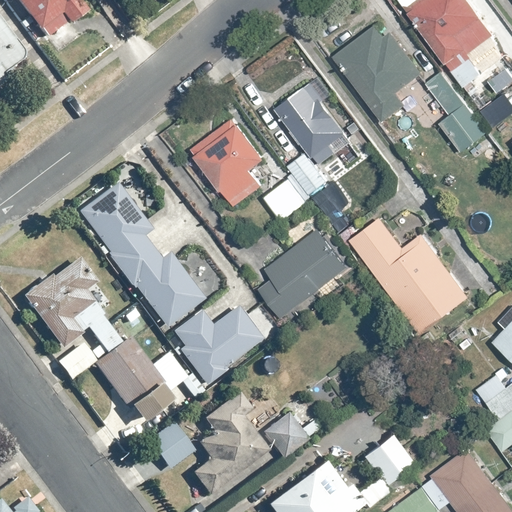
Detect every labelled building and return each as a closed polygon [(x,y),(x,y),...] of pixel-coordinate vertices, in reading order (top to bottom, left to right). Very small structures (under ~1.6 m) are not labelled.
[(11,0),(54,54),(79,34),(68,21),(82,10),(73,0),(11,0)] [(503,55),(462,0),(396,0),(460,86),(503,55)] [(395,91),(418,73),(379,20),(368,28),(331,55),(379,121),(404,103),(395,91)] [(0,71),(22,57),(0,24),(0,79),(1,79),(0,77),(0,71)] [(278,118),(302,150),(309,160),(313,156),(319,164),(348,142),(319,103),(332,94),(315,70),(274,101),(283,114),(278,118)] [(486,132),(441,71),(424,84),(447,115),(437,122),(460,152),(486,132)] [(511,112),(511,98),(505,89),(478,109),(492,127),(511,112)] [(187,157),(216,193),(219,191),(231,206),(257,186),(245,170),(261,157),(229,116),(193,145),(196,150),(187,157)] [(287,166),(293,174),(308,194),(324,182),(303,154),(287,166)] [(309,196),(293,174),(262,197),(278,219),(309,196)] [(148,228),(113,182),(72,213),(131,290),(133,288),(163,328),(202,298),(165,251),(159,256),(141,233),(148,228)] [(325,191),(312,200),(324,217),(338,207),(325,191)] [(404,249),(381,218),(351,240),(421,333),(470,296),(424,234),(404,249)] [(349,266),(318,227),(263,271),(269,279),(257,288),(282,318),(317,290),(326,301),(347,284),(339,274),(349,266)] [(159,388),(166,383),(128,333),(121,338),(90,298),(99,291),(71,254),(15,296),(57,351),(82,331),(100,354),(95,359),(90,363),(137,424),(168,400),(159,388)] [(200,308),(166,333),(200,381),(258,340),(233,305),(210,322),(200,308)] [(511,308),(504,316),(509,321),(497,335),(511,349),(511,308)] [(95,359),(80,339),(49,363),(64,382),(90,363),(95,359)] [(511,374),(505,365),(475,390),(499,419),(503,416),(511,408),(511,374)] [(202,389),(190,374),(180,382),(192,397),(202,389)] [(187,473),(205,496),(264,451),(239,417),(249,410),(235,392),(203,416),(214,430),(200,441),(211,456),(187,473)] [(499,419),(486,430),(502,451),(511,442),(511,408),(503,416),(499,419)] [(308,441),(285,414),(262,433),(284,461),(308,441)] [(195,450),(174,421),(148,439),(168,469),(195,450)] [(412,464),(390,436),(362,457),(384,486),(412,464)] [(450,502),(457,511),(511,511),(511,510),(466,448),(431,474),(433,478),(450,502)] [(343,486),(323,459),(259,506),(263,511),(348,511),(364,501),(349,482),(343,486)] [(436,511),(450,502),(433,478),(385,511),(436,511)] [(0,511),(13,511),(1,497),(0,498),(0,511)]
